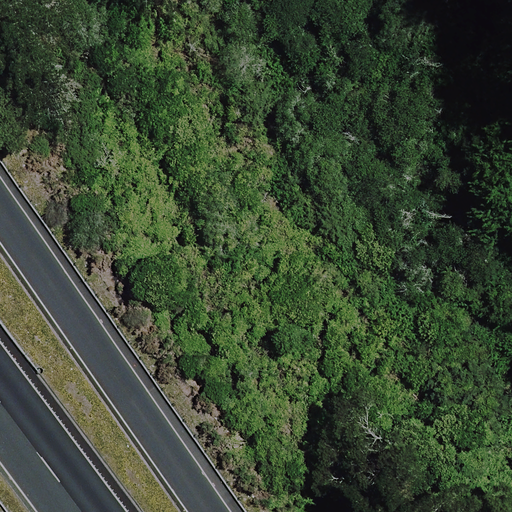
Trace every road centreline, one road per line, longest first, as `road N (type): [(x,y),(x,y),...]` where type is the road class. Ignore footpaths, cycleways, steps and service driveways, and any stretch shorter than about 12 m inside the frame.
road 1 (motorway): [(0,201),(199,511)]
road 2 (motorway): [(0,389),(91,511)]
